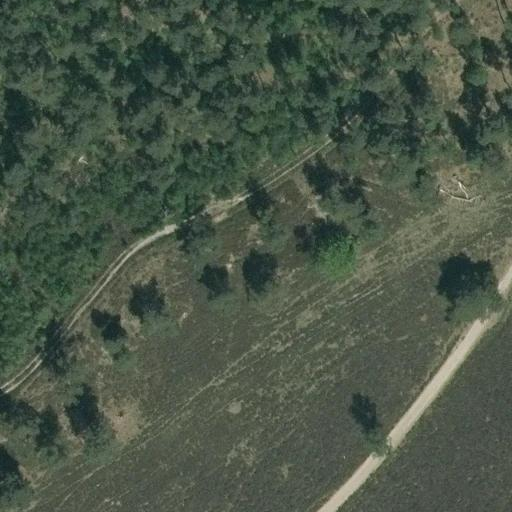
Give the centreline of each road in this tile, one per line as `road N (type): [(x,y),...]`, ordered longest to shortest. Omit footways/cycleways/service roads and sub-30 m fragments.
road 1 (track): [(0,389),(43,355),(137,243),(241,198),(340,128),(455,0)]
road 2 (track): [(511,268),(464,347),(324,511)]
